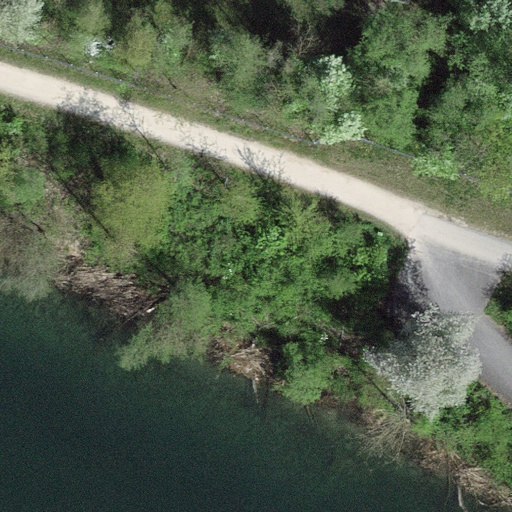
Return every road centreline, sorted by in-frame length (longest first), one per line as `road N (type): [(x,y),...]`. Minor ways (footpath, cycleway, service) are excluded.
road 1 (track): [(462,242),(0,76)]
road 2 (track): [(511,370),(468,334),(452,288),(462,242)]
